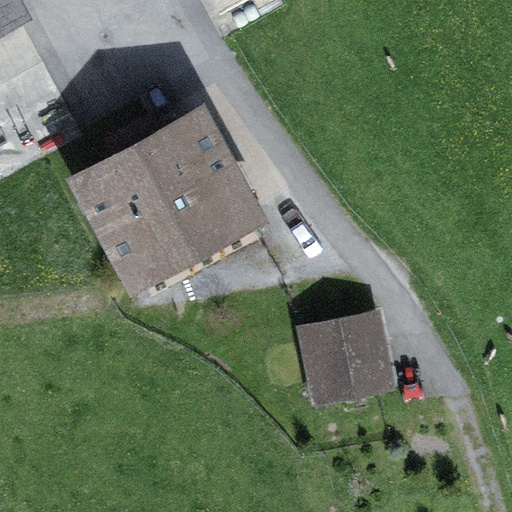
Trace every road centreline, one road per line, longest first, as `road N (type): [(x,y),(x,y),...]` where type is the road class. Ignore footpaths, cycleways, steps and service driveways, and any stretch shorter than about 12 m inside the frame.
road 1 (track): [(499,511),(450,387)]
road 2 (track): [(126,295),(0,313)]
